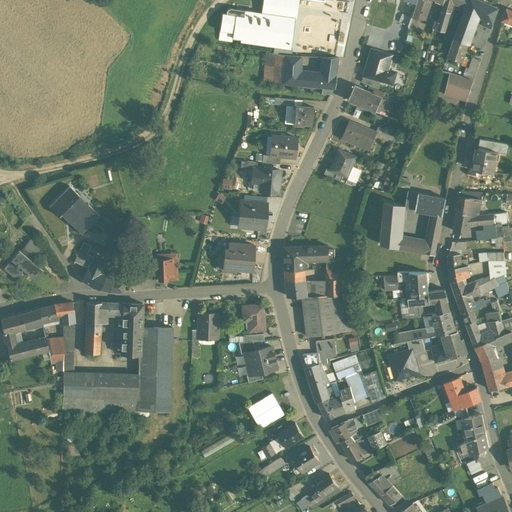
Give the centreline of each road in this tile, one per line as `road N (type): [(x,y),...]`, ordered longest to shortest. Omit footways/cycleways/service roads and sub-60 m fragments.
road 1 (residential): [(511,483),(441,251),(468,113),(507,0)]
road 2 (residential): [(362,0),(338,99),(275,245),(276,289)]
road 3 (track): [(206,15),(189,40),(162,126),(146,140),(6,182)]
road 4 (residential): [(276,289),(70,295),(0,311)]
road 5 (residential): [(276,289),(303,391),(383,511)]
